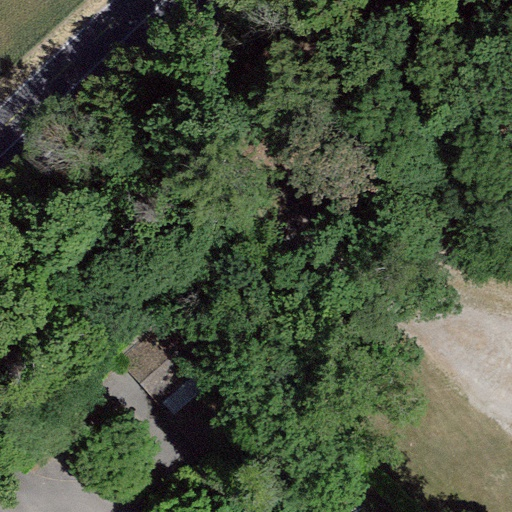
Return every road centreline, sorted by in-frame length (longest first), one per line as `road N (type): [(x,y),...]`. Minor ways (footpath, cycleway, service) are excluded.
road 1 (unknown): [(349,245),(212,342),(123,441),(19,511)]
road 2 (primary): [(0,188),(214,0)]
road 3 (unknown): [(166,41),(349,245)]
road 4 (unknown): [(349,245),(403,305),(511,391)]
